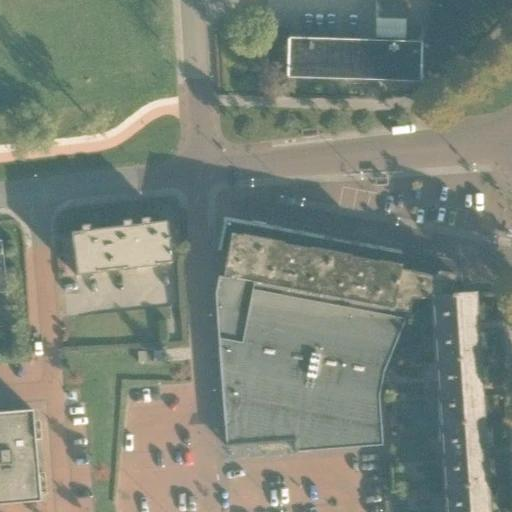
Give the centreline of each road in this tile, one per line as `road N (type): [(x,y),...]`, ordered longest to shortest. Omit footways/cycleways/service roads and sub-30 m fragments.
road 1 (residential): [(34,189),(62,511)]
road 2 (tertiary): [(206,166),(509,138)]
road 3 (tertiary): [(34,189),(206,166)]
road 4 (residential): [(206,166),(186,0)]
